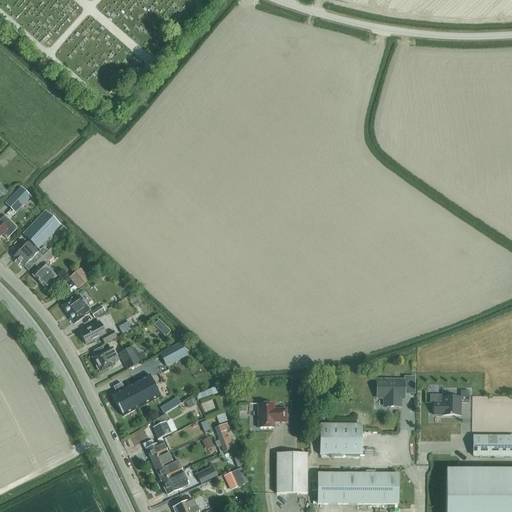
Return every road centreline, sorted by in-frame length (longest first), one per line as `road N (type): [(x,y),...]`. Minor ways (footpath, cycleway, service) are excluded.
road 1 (residential): [(144,511),(56,332),(0,269)]
road 2 (secondary): [(127,511),(69,389),(0,292)]
road 3 (unclassified): [(276,0),(404,32),(511,35)]
